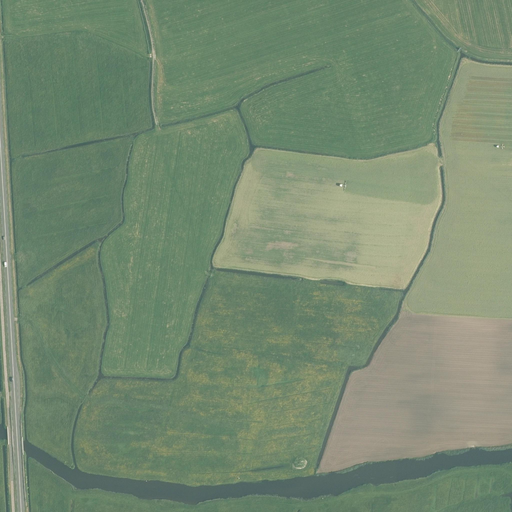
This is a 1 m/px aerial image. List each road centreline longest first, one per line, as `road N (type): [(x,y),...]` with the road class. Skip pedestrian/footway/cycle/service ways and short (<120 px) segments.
road 1 (primary): [(21,511),(0,141)]
road 2 (track): [(248,427),(79,396),(33,320),(10,319)]
road 3 (track): [(153,57),(74,30),(0,37)]
road 4 (track): [(158,128),(141,0)]
